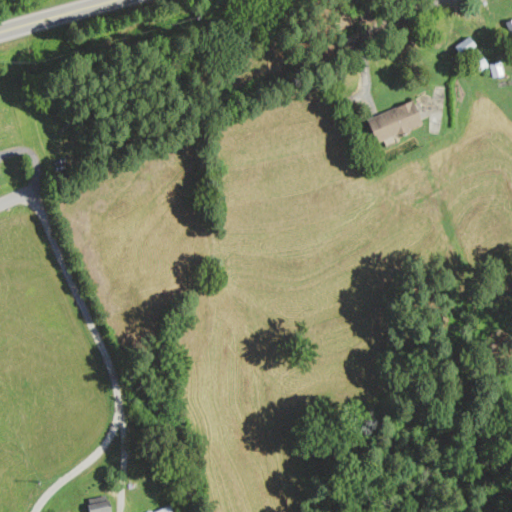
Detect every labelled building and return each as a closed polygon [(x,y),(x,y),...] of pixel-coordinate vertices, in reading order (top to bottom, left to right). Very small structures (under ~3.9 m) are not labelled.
[(456,46),(470,36),(478,46),(464,56),(456,46)] [(472,53),(481,49),(490,66),(481,71),(472,53)] [(490,63),(501,60),(505,75),(494,78),(490,63)] [(368,118),(375,115),(414,100),(424,124),(412,129),(413,130),(398,137),(397,135),(378,143),(368,118)] [(88,501),(90,511),(113,511),(109,496),(88,501)] [(150,511),(170,511),(175,510),(172,502),(150,511)]
